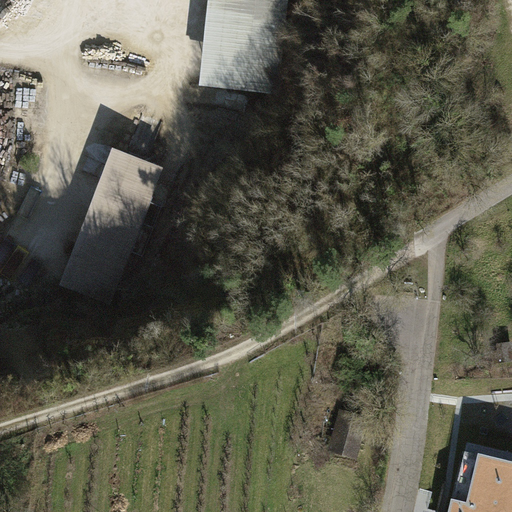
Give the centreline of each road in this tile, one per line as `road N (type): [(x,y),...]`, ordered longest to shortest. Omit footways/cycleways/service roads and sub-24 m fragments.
road 1 (track): [(0,429),(280,329),(441,232)]
road 2 (residential): [(435,290),(404,511)]
